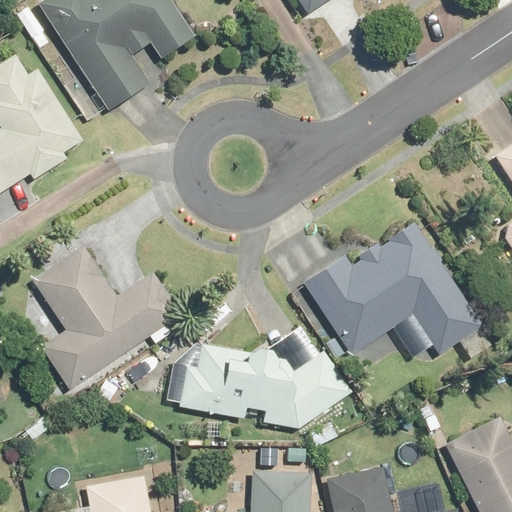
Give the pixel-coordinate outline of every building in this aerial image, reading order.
[(27,0),(25,2),(101,115),(149,83),(130,54),(144,44),(154,58),(189,35),(165,0),(27,0)] [(293,0),(303,14),(324,0),(293,0)] [(0,186),(25,170),(30,177),(62,157),(59,152),(77,140),(31,69),(22,75),(8,53),(0,57),(0,186)] [(511,141),(489,155),(511,192),(511,204),(511,205),(511,218),(504,223),(500,236),(511,257),(511,141)] [(301,282),(347,349),(408,307),(434,347),(475,320),(407,221),(382,238),(384,240),(376,246),(373,240),(352,254),(355,259),(347,265),(340,255),(301,282)] [(34,349),(62,390),(174,313),(146,272),(113,296),(78,246),(27,281),(61,330),(34,349)] [(179,367),(173,404),(236,415),(238,404),(258,408),(256,421),(291,427),(345,390),(318,350),(288,370),(281,359),(267,357),(264,350),(258,350),(257,346),(244,345),(238,349),(199,343),(195,369),(179,367)] [(39,411),(18,427),(29,441),(50,425),(39,411)] [(439,443),(474,511),(511,511),(511,449),(494,415),(439,443)] [(382,511),(372,465),(317,477),(325,511),(451,511),(451,509),(439,511),(382,511)] [(301,511),(304,473),(248,471),(246,511),(301,511)] [(144,511),(138,479),(84,489),(87,511),(144,511)]
